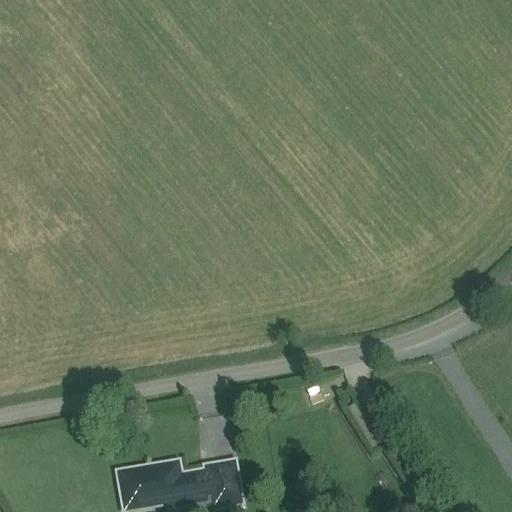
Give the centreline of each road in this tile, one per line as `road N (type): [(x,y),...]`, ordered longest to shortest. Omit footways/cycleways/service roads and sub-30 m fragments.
road 1 (unclassified): [(0,409),(417,340),(511,277)]
road 2 (unknown): [(362,354),(430,511)]
